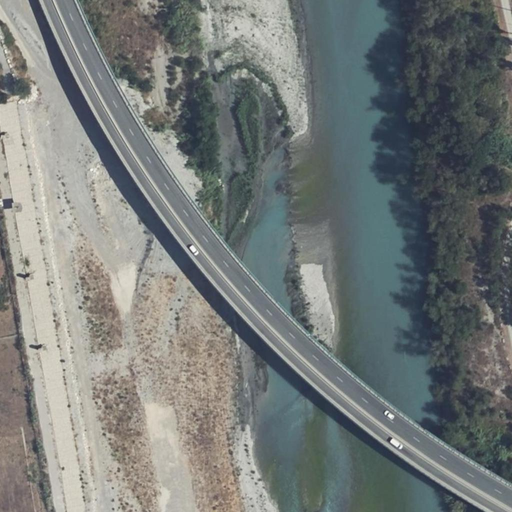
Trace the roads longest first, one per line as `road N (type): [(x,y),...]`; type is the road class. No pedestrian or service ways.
road 1 (trunk): [(47,0),(105,117),(237,298),(306,368),(407,450),(505,511)]
road 2 (trunk): [(511,496),(409,430),(328,364),(216,249),(119,107),(65,0)]
